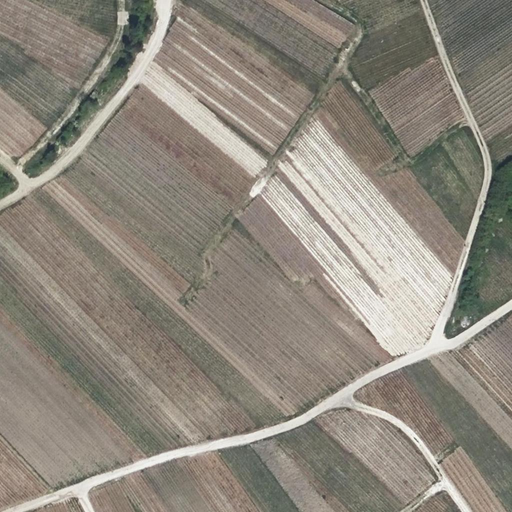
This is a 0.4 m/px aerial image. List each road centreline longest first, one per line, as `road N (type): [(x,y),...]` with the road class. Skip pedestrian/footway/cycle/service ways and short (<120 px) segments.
road 1 (track): [(424,0),(487,159),(483,197),(432,349),(279,430),(114,471),(9,511)]
road 2 (track): [(165,0),(158,35),(127,89),(28,186)]
road 3 (track): [(328,401),(373,411),(407,431),(467,511)]
